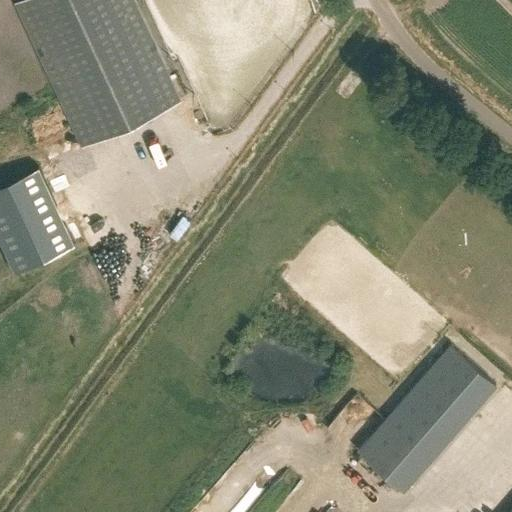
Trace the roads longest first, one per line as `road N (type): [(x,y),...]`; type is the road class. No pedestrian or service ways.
road 1 (unclassified): [(511,132),(397,34),(376,0)]
road 2 (unknown): [(511,405),(428,497),(401,511)]
road 3 (unknown): [(373,511),(262,432)]
